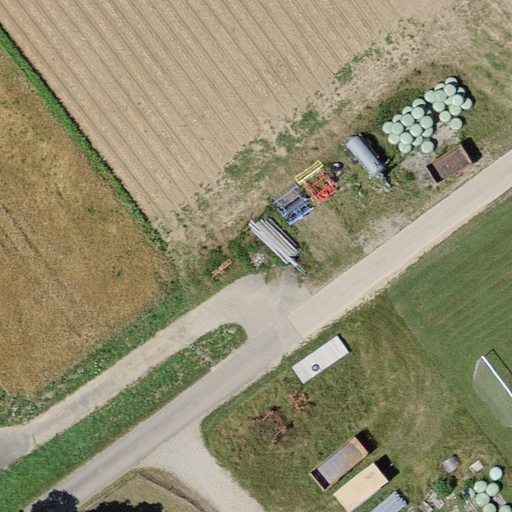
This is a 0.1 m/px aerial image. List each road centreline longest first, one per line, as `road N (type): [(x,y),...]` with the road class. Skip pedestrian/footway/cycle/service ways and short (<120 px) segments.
road 1 (unclassified): [(297,331),(54,511)]
road 2 (track): [(511,172),(297,331)]
